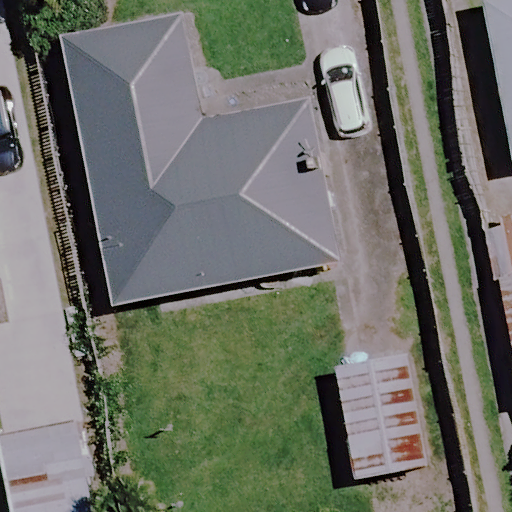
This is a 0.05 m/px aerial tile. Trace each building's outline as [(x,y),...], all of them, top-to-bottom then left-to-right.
[(511,0),(485,0),(511,146),(511,0)] [(209,126),(189,21),(63,44),(114,315),(325,276),(294,110),(209,126)] [(511,219),(500,221),(511,299),(511,219)] [(405,361),(335,374),(357,490),(427,477),(405,361)] [(93,511),(77,425),(0,439),(0,464),(8,511),(93,511)]
